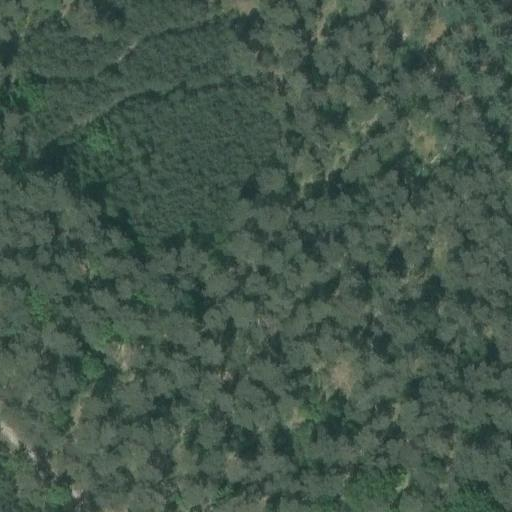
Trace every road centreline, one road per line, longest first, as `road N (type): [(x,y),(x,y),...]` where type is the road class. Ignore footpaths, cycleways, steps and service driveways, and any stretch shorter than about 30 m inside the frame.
road 1 (track): [(372,0),(397,36),(511,142)]
road 2 (track): [(90,511),(0,426)]
